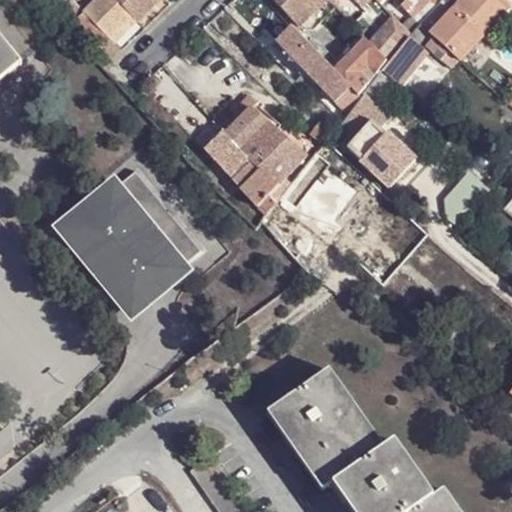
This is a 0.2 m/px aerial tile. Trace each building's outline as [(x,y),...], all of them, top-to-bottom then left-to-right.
[(92,38),(100,30),(85,15),(87,13),(73,0),(72,0),(65,8),(92,38)] [(100,30),(109,38),(130,16),(137,23),(138,22),(116,0),(99,0),(87,13),(85,15),(100,30)] [(160,0),(116,0),(138,22),(160,0)] [(325,0),(273,0),(299,26),(325,0)] [(404,0),(400,4),(420,25),(421,24),(437,5),(432,0),(404,0)] [(511,5),(505,0),(461,0),(454,9),(483,36),(511,5)] [(451,51),(461,60),(483,36),(454,9),(433,34),(435,36),(451,51)] [(137,23),(130,16),(109,38),(115,45),(137,23)] [(411,33),(396,18),(372,43),(388,61),(411,33)] [(435,36),(433,34),(421,24),(420,25),(413,34),(411,37),(425,49),(427,46),(426,45),(435,36)] [(276,41),(337,104),(353,89),(334,71),(323,58),(301,36),(292,26),(276,41)] [(92,38),(112,61),(122,51),(115,45),(109,38),(100,30),(92,38)] [(323,58),(329,53),(321,44),(304,33),(301,36),(323,58)] [(427,46),(442,60),(451,51),(435,36),(426,45),(427,46)] [(477,48),(486,39),(483,36),(461,60),(468,66),(481,51),(477,48)] [(403,48),(416,59),(425,49),(411,37),(403,48)] [(0,81),(18,67),(17,61),(0,39),(0,81)] [(372,43),(367,39),(334,71),(353,89),(359,96),(388,61),(372,43)] [(384,70),(398,82),(416,59),(403,48),(390,62),(384,70)] [(388,81),(381,75),(373,85),(380,89),(388,81)] [(235,98),(213,118),(241,148),(239,149),(279,186),(308,157),(239,94),(245,88),(239,81),(228,91),(235,98)] [(359,96),(353,89),(337,104),(349,115),(352,109),(361,98),(359,96)] [(343,122),(349,128),(359,116),(352,109),(349,115),(343,122)] [(241,148),(213,118),(194,136),(265,215),(285,192),(279,186),(239,149),(241,148)] [(335,124),(329,119),(326,122),(333,128),(335,124)] [(311,133),(321,142),(333,128),(326,122),(323,120),(311,133)] [(414,161),(372,121),(349,147),(391,186),(414,161)] [(134,173),(65,231),(132,311),(201,253),(134,173)] [(282,209),(265,224),(280,241),(299,260),(329,232),(310,212),(297,224),(282,209)] [(385,450),(330,371),(276,410),(330,489),(335,486),(350,475),(385,450)] [(270,414),(324,493),(330,489),(276,410),(270,414)] [(414,511),(433,499),(395,444),(385,450),(350,475),(375,511),(414,511)] [(253,511),(215,457),(194,472),(222,511),(253,511)] [(375,511),(350,475),(335,486),(353,511),(375,511)] [(459,511),(445,491),(433,499),(414,511),(459,511)]
